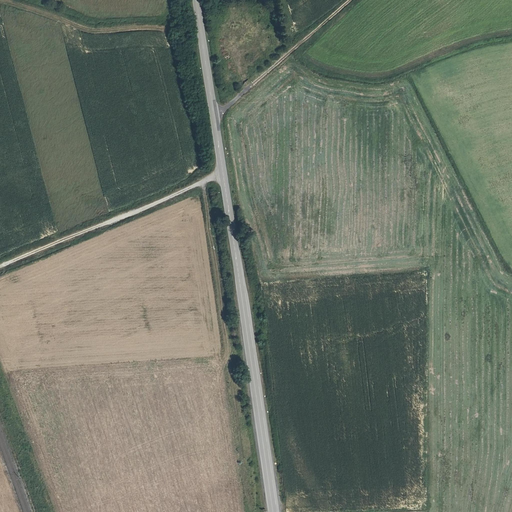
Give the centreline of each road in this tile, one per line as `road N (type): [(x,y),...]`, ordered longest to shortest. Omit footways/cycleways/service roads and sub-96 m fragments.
road 1 (secondary): [(197,0),(273,511)]
road 2 (track): [(0,266),(222,173)]
road 3 (track): [(353,0),(214,112)]
